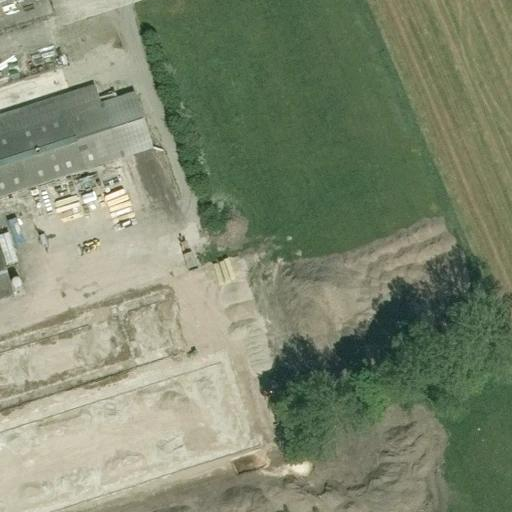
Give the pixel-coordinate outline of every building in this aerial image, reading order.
[(102,107),(95,86),(0,116),(0,8),(24,0),(0,0),(0,197),(118,159),(102,107)] [(169,262),(195,257),(191,237),(165,243),(169,262)] [(2,240),(0,240),(0,307),(17,303),(2,240)] [(107,309),(122,354),(181,335),(166,290),(107,309)] [(203,326),(207,343),(230,338),(225,320),(203,326)] [(0,504),(167,433),(145,381),(0,443),(0,504)]
